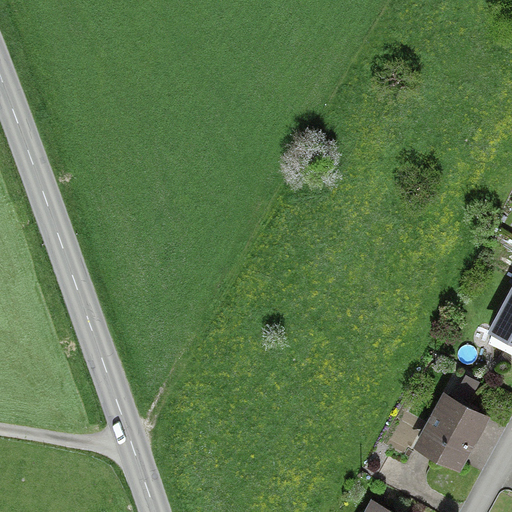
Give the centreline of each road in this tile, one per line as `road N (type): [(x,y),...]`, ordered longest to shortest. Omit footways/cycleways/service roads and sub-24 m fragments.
road 1 (secondary): [(0,75),(151,511)]
road 2 (track): [(129,449),(0,428)]
